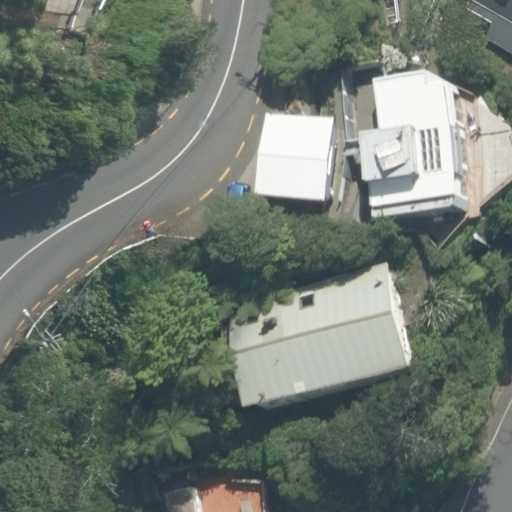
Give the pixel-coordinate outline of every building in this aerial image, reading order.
[(511,0),(478,0),(475,6),(503,19),(495,36),(511,43),(511,0)] [(394,138),(379,140),(385,225),(477,217),(476,207),(480,206),(472,93),(466,94),(466,89),(453,90),(452,82),(390,86),(394,138)] [(361,130),(279,120),(268,200),(350,211),(361,130)] [(432,378),(401,268),(242,311),(269,420),(432,378)] [(210,511),(215,511),(213,494),(204,496),(204,493),(171,498),(173,511),(210,511)]
